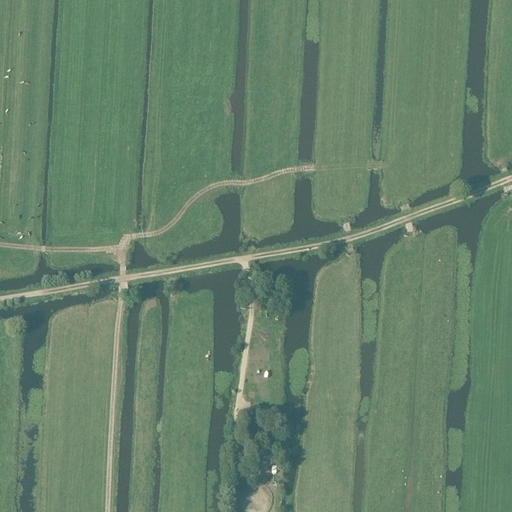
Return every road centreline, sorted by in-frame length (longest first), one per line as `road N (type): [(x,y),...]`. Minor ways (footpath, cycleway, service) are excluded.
road 1 (track): [(42,292),(347,239),(511,179)]
road 2 (track): [(0,246),(104,249),(164,226),(189,194),(223,180),(391,164)]
road 3 (track): [(117,245),(122,283),(106,511)]
